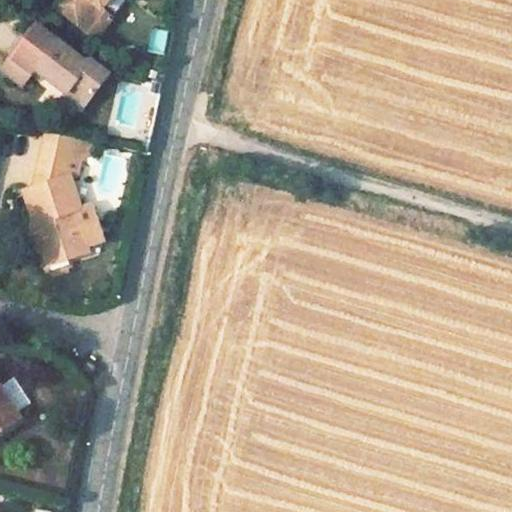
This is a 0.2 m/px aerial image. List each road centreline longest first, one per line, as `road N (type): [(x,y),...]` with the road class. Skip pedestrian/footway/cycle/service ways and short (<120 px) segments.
road 1 (track): [(180,126),(511,229)]
road 2 (residential): [(207,0),(135,338)]
road 3 (residential): [(135,338),(98,511)]
road 4 (residential): [(0,313),(135,338)]
